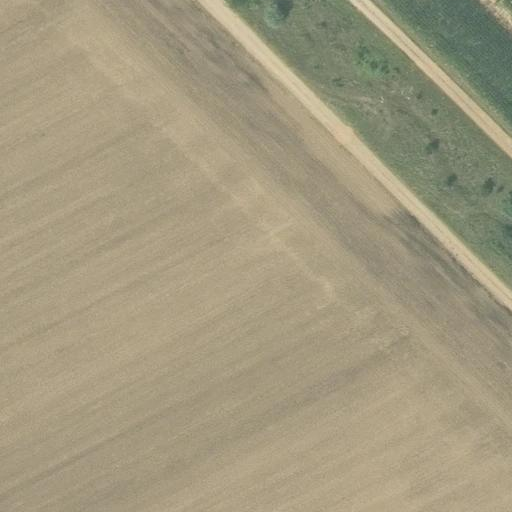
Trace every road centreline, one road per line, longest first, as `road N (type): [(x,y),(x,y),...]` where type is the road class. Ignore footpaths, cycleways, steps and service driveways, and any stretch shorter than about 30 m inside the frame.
road 1 (track): [(258,52),(511,304)]
road 2 (track): [(349,0),(511,159)]
